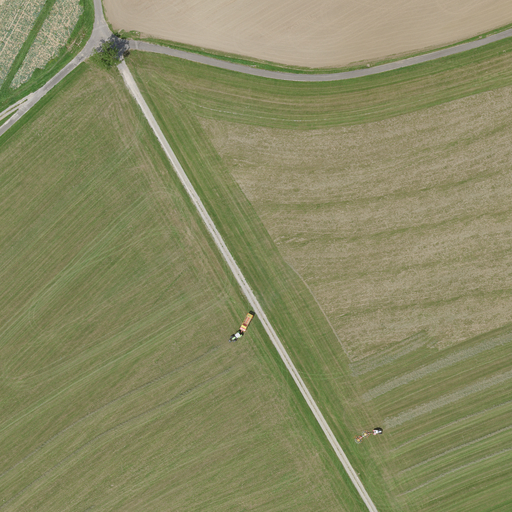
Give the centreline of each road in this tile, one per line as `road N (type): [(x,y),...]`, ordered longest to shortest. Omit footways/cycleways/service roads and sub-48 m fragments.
road 1 (track): [(374,511),(102,38),(320,79),(388,69),(511,33)]
road 2 (track): [(0,133),(102,38),(98,0)]
